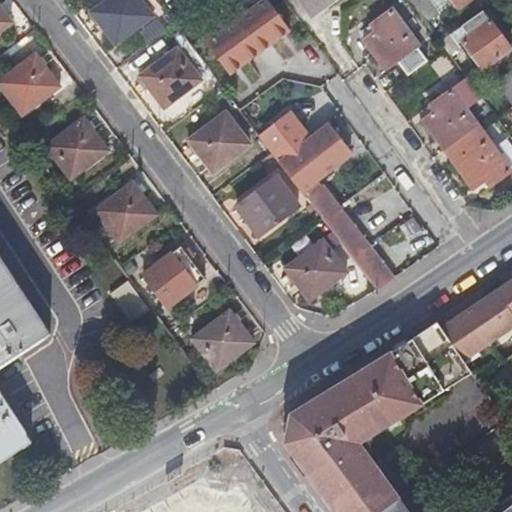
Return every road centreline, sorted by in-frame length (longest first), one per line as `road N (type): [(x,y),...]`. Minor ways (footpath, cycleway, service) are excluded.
road 1 (residential): [(313,360),(39,0)]
road 2 (residential): [(511,231),(313,360)]
road 3 (residential): [(237,411),(56,511)]
road 4 (residential): [(237,411),(307,511)]
